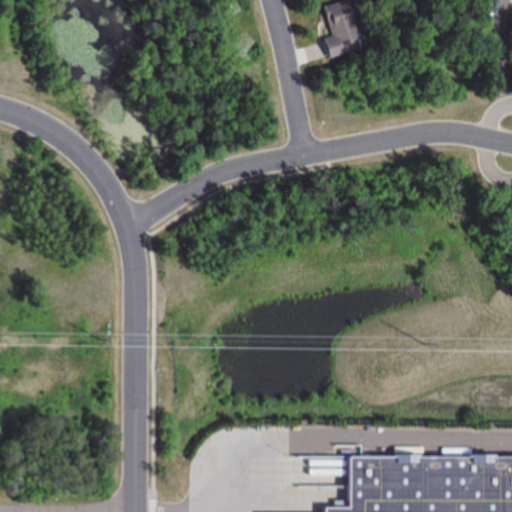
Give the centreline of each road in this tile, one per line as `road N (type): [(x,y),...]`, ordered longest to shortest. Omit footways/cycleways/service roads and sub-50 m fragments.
road 1 (residential): [(135,223),(223,171),(427,134),(511,142)]
road 2 (residential): [(0,101),(69,130),(135,223),(141,410)]
road 3 (residential): [(308,153),(276,0)]
